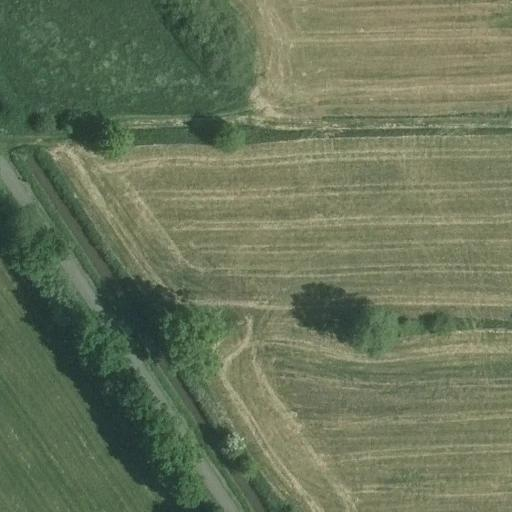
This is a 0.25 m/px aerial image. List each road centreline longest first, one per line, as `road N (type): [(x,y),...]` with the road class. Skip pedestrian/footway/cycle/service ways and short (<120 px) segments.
road 1 (track): [(511,121),(0,139)]
road 2 (residential): [(230,511),(0,162)]
